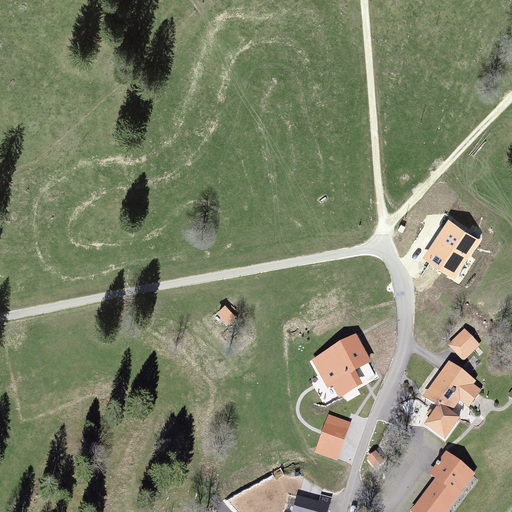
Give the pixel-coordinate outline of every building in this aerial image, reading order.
[(450,203),(444,211),(452,217),(458,208),(450,203)] [(452,221),(426,256),(456,277),(481,241),(452,221)] [(359,340),(313,365),(336,406),(360,393),(353,380),(374,368),(359,340)] [(428,396),(441,405),(427,427),(447,441),(463,418),(452,411),(473,381),(449,365),(428,396)] [(337,460),(349,424),(328,417),(316,453),(337,460)] [(410,511),(443,511),(469,474),(446,459),(410,511)] [(326,511),(328,506),(297,499),(293,511),(326,511)]
